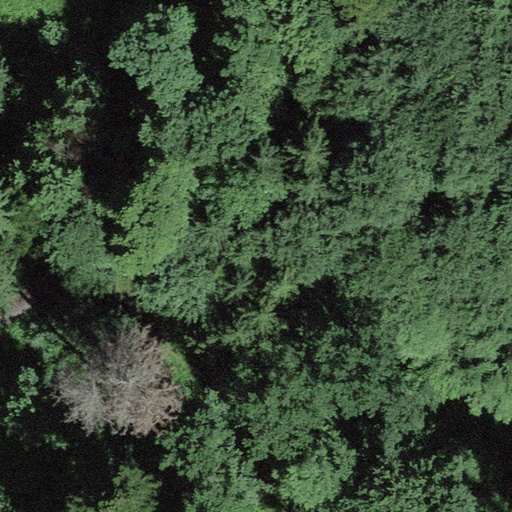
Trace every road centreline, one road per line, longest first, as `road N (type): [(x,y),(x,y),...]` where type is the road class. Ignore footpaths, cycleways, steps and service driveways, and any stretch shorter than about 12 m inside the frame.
road 1 (track): [(0,409),(238,287),(347,0)]
road 2 (track): [(511,488),(324,500),(200,430),(238,287)]
